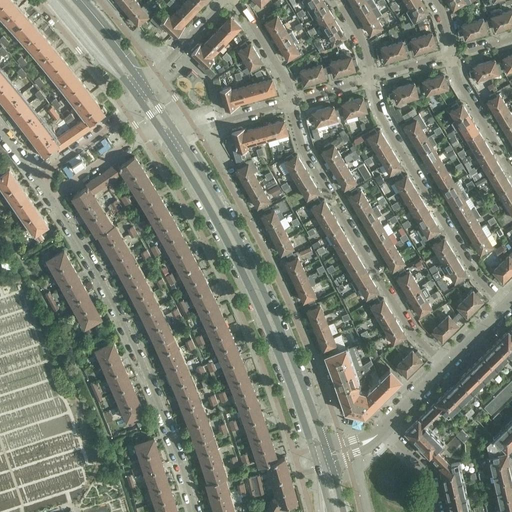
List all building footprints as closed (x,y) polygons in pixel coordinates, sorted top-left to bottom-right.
[(21,9),(19,8),(12,0),(7,0),(0,6),(0,13),(4,19),(11,13),(14,16),(21,9)] [(131,15),(141,7),(135,0),(133,0),(124,8),(126,10),(126,9),(131,15)] [(202,4),(198,0),(187,0),(185,2),(195,11),(202,4)] [(329,9),(326,4),(323,0),(322,0),(312,7),(317,16),(329,9)] [(371,8),(366,0),(363,0),(354,6),(358,12),(358,13),(359,15),(371,8)] [(422,2),(421,0),(405,0),(411,9),(422,2)] [(465,1),(464,0),(448,0),(452,5),(452,6),(453,8),(457,6),(459,9),(464,6),(462,3),(465,1)] [(195,11),(185,2),(178,9),(188,19),(195,11)] [(428,11),(427,8),(426,9),(422,2),(411,9),(417,18),(419,16),(421,20),(427,16),(425,13),(428,11)] [(144,18),(148,15),(141,7),(131,15),(136,21),(136,22),(137,24),(141,21),(145,26),(148,23),(144,18)] [(376,17),(371,8),(359,15),(361,18),(361,17),(365,24),(376,17)] [(15,30),(29,18),(21,9),(14,16),(11,13),(4,19),(15,30)] [(183,24),(188,19),(178,9),(171,17),(168,14),(162,20),(155,14),(151,19),(163,31),(166,28),(175,36),(177,37),(179,35),(178,33),(180,32),(182,32),(183,30),(183,29),(186,26),(183,24)] [(334,18),(329,9),(317,16),(323,25),(334,18)] [(511,10),(502,13),(506,26),(511,24),(511,10)] [(283,24),(277,15),(275,17),(273,13),(267,16),(269,20),(265,22),(267,25),(267,24),(271,31),(283,24)] [(506,26),(502,13),(492,16),(493,19),(488,20),(490,26),(494,25),(496,29),(498,29),(498,28),(506,26)] [(241,26),(231,17),(231,16),(229,18),(229,19),(224,24),(233,34),(241,26)] [(382,26),(376,17),(365,24),(369,30),(369,31),(370,33),(374,31),(376,34),(382,31),(380,28),(382,26)] [(30,33),(37,27),(29,18),(15,30),(26,42),(32,36),(30,33)] [(339,27),(334,18),(323,25),(328,34),(339,27)] [(486,28),(490,26),(488,20),(484,21),(483,18),(473,21),(476,34),(484,32),(484,33),(487,32),(486,28)] [(476,34),(473,21),(462,24),(464,29),(458,31),(459,35),(465,34),(466,38),(469,37),(469,36),(476,34)] [(233,34),(224,24),(216,32),(226,41),(233,34)] [(288,33),(283,24),(271,31),(277,40),(288,33)] [(47,39),(38,29),(37,27),(30,33),(32,36),(26,42),(33,51),(47,39)] [(345,36),(344,33),(343,34),(339,27),(328,34),(334,43),(336,42),(338,45),(344,41),(342,38),(345,36)] [(226,41),(216,32),(209,39),(219,49),(226,41)] [(294,42),(288,33),(277,40),(282,49),(294,42)] [(438,41),(437,35),(433,36),(432,33),(422,36),(425,49),(433,47),(436,46),(435,42),(438,41)] [(425,49),(422,36),(411,39),(412,42),(408,43),(410,49),(414,48),(415,52),(418,52),(418,51),(425,49)] [(57,52),(47,39),(33,51),(41,60),(48,54),(50,57),(57,52)] [(214,59),(212,56),(219,49),(209,39),(204,44),(202,41),(199,44),(198,44),(196,46),(196,48),(195,49),(193,49),(191,51),(192,52),(201,61),(198,64),(211,77),(216,73),(208,65),(214,59)] [(410,49),(408,43),(403,44),(403,41),(392,44),(396,57),(403,55),(404,56),(406,55),(405,51),(410,49)] [(256,52),(255,49),(252,45),(253,45),(251,43),(248,45),(246,42),(240,45),(242,48),(240,50),(245,59),(256,52)] [(299,51),(294,42),(282,49),(286,56),(287,59),(291,56),(293,60),(299,56),(297,53),(299,51)] [(396,57),(392,44),(382,47),(383,52),(377,54),(379,58),(384,57),(386,61),(388,60),(388,59),(396,57)] [(337,49),(331,51),(333,58),(339,56),(337,49)] [(51,72),(65,61),(57,52),(50,57),(48,54),(41,60),(51,72)] [(263,61),(261,59),(256,52),(245,59),(251,68),(253,67),(255,70),(261,67),(259,63),(263,61)] [(358,64),(356,58),(352,59),(351,56),(350,52),(340,54),(341,59),(345,72),(352,70),(355,69),(354,65),(358,64)] [(511,68),(511,54),(506,56),(503,57),(505,61),(500,62),(502,68),(506,67),(507,70),(511,68)] [(345,72),(341,59),(331,62),(332,65),(327,66),(329,72),(333,71),(334,75),(337,75),(337,74),(345,72)] [(502,68),(500,62),(496,63),(495,59),(492,60),(485,63),(488,76),(499,73),(498,70),(502,68)] [(65,76),(73,70),(65,61),(51,72),(61,85),(68,79),(65,76)] [(488,76),(485,63),(477,65),(477,64),(474,65),(475,69),(469,71),(471,75),(472,75),(473,80),(478,78),(478,79),(488,76)] [(324,74),(329,72),(327,66),(322,67),(322,65),(311,67),(315,80),(323,78),(323,79),(326,78),(324,74)] [(315,80),(311,67),(301,71),(302,75),(296,77),(298,81),(304,80),(305,84),(308,83),(307,82),(315,80)] [(0,90),(10,82),(0,69),(0,90)] [(82,83),(74,72),(73,70),(65,76),(68,79),(61,85),(68,94),(82,83)] [(198,75),(192,70),(187,75),(192,81),(198,75)] [(458,97),(451,85),(450,83),(449,77),(445,78),(444,74),(441,74),(441,75),(434,77),(437,90),(447,87),(454,100),(458,97)] [(437,90),(434,77),(426,79),(423,80),(424,84),(420,85),(422,91),(426,90),(427,93),(437,90)] [(245,100),(242,87),(232,90),(231,86),(223,88),(219,78),(213,80),(218,98),(222,97),(226,109),(227,110),(230,110),(230,108),(232,107),(233,109),(236,108),(236,107),(240,106),(239,102),(245,100)] [(276,92),(272,78),(262,81),(266,94),(273,92),(273,93),(276,92)] [(266,94),(262,81),(252,84),(255,97),(266,94)] [(21,94),(10,82),(0,90),(0,98),(4,103),(11,97),(14,100),(21,94)] [(422,91),(420,85),(415,86),(414,82),(411,83),(412,83),(404,86),(408,99),(418,96),(417,93),(422,91)] [(92,95),(90,92),(82,83),(68,94),(75,103),(82,98),(85,101),(92,95)] [(255,97),(252,84),(242,87),(245,100),(255,97)] [(408,99),(404,86),(396,88),(396,87),(393,88),(395,92),(389,94),(390,98),(396,97),(397,102),(408,99)] [(505,103),(499,94),(497,95),(495,92),(489,95),(491,98),(487,101),(489,103),(493,110),(505,103)] [(14,115),(28,104),(21,94),(14,100),(11,97),(4,103),(14,115)] [(85,116),(99,105),(92,95),(85,101),(82,98),(75,103),(85,116)] [(370,106),(368,100),(364,101),(363,97),(360,97),(360,98),(353,100),(357,113),(367,110),(366,107),(370,106)] [(357,113),(353,100),(345,102),(342,103),(343,107),(339,108),(341,114),(345,113),(346,116),(357,113)] [(468,113),(464,106),(463,103),(459,105),(457,102),(451,105),(453,109),(451,110),(457,120),(468,113)] [(510,112),(505,103),(493,110),(499,119),(510,112)] [(29,119),(36,113),(28,104),(14,115),(24,128),(31,122),(29,119)] [(406,121),(399,109),(394,110),(392,104),(389,104),(391,111),(399,125),(406,121)] [(93,121),(105,113),(107,111),(103,106),(101,107),(99,105),(85,116),(86,118),(72,128),(78,137),(96,125),(93,121)] [(336,116),(341,114),(339,108),(335,109),(333,105),(331,106),(323,109),(327,121),(328,126),(338,123),(336,116)] [(60,116),(53,107),(48,110),(55,119),(60,116)] [(405,117),(417,112),(415,108),(404,113),(405,117)] [(327,121),(323,109),(316,111),(315,110),(313,111),(314,115),(308,117),(309,121),(315,120),(316,124),(316,128),(317,129),(328,126),(327,121)] [(511,123),(511,114),(510,112),(499,119),(500,121),(498,122),(503,129),(504,128),(511,123)] [(42,122),(36,113),(29,119),(31,122),(24,128),(31,137),(46,126),(42,122)] [(474,122),(472,119),(468,113),(457,120),(462,129),(474,122)] [(422,128),(416,119),(414,120),(412,117),(406,120),(408,124),(404,126),(406,128),(407,128),(411,135),(422,128)] [(288,133),(284,120),(284,119),(281,120),(281,121),(274,123),(278,136),(288,133)] [(479,131),(475,124),(474,122),(462,129),(467,138),(479,131)] [(278,136),(274,123),(264,126),(268,138),(278,136)] [(38,147),(53,136),(46,126),(31,137),(38,147)] [(268,138),(264,126),(254,128),(257,141),(268,138)] [(248,144),(244,131),(243,128),(242,127),(239,128),(238,129),(237,130),(235,129),(233,129),(232,131),(236,143),(232,144),(236,161),(243,160),(240,150),(249,148),(248,144)] [(78,137),(72,128),(70,129),(76,138),(78,137)] [(257,141),(254,128),(244,131),(248,144),(257,141)] [(385,138),(381,132),(382,131),(380,129),(376,131),(374,128),(369,131),(371,134),(368,136),(374,145),(385,138)] [(427,137),(422,128),(411,135),(416,144),(427,137)] [(59,150),(74,140),(76,138),(70,129),(55,139),(53,136),(38,147),(40,150),(38,151),(42,156),(44,155),(56,147),(59,150)] [(484,140),(479,131),(467,138),(473,147),(484,140)] [(433,146),(427,137),(416,144),(417,146),(416,147),(420,154),(422,153),(421,153),(433,146)] [(391,147),(385,138),(374,145),(379,154),(391,147)] [(489,149),(484,140),(473,147),(478,156),(489,149)] [(340,154),(334,144),(332,146),(330,143),(324,146),(326,149),(322,151),(324,154),(328,161),(340,154)] [(438,155),(433,146),(421,153),(422,153),(427,162),(438,155)] [(396,156),(391,147),(379,154),(385,163),(396,156)] [(454,149),(449,152),(452,158),(457,155),(454,149)] [(495,158),(494,155),(493,155),(489,149),(478,156),(483,165),(495,158)] [(303,164),(298,157),(299,157),(297,154),(294,156),(292,153),(286,156),(288,160),(286,161),(291,171),(303,164)] [(345,163),(340,154),(328,161),(332,167),(333,170),(345,163)] [(444,164),(438,155),(427,162),(432,171),(444,164)] [(143,169),(141,165),(135,156),(120,166),(119,166),(123,172),(127,179),(143,169)] [(402,165),(401,163),(400,163),(396,156),(385,163),(390,173),(394,170),(397,174),(401,172),(398,168),(402,165)] [(500,167),(496,160),(497,160),(495,158),(483,165),(489,174),(500,167)] [(254,172),(248,163),(246,164),(244,161),(238,164),(240,167),(236,169),(238,172),(242,178),(254,172)] [(93,193),(123,172),(119,166),(120,166),(118,163),(86,184),(88,186),(93,193)] [(350,172),(345,163),(333,170),(335,172),(339,178),(350,172)] [(303,164),(291,171),(297,180),(308,172),(307,170),(306,170),(303,164)] [(449,173),(444,164),(432,171),(436,177),(436,178),(437,180),(449,173)] [(506,176),(500,167),(489,174),(494,183),(506,176)] [(20,183),(10,169),(1,175),(0,173),(0,182),(6,192),(20,183)] [(142,185),(150,180),(143,169),(127,179),(136,192),(144,187),(142,185)] [(259,181),(254,172),(242,178),(246,185),(245,186),(247,188),(259,181)] [(313,182),(309,175),(310,175),(308,172),(297,180),(302,188),(313,182)] [(356,181),(350,172),(339,178),(343,185),(343,186),(344,188),(348,186),(350,189),(355,186),(353,182),(356,181)] [(413,183),(409,176),(407,174),(403,176),(401,172),(397,174),(399,179),(395,181),(401,190),(413,183)] [(454,182),(449,173),(437,180),(439,183),(439,182),(443,189),(454,182)] [(511,185),(506,176),(494,183),(500,192),(511,185)] [(159,195),(150,180),(142,185),(144,187),(136,192),(143,204),(159,195)] [(264,191),(259,181),(247,188),(248,191),(249,190),(253,197),(264,191)] [(319,191),(318,188),(317,188),(313,182),(302,188),(308,198),(312,195),(314,199),(318,197),(316,193),(319,191)] [(460,191),(454,182),(443,189),(447,195),(446,196),(448,198),(460,191)] [(29,197),(21,185),(20,183),(6,192),(16,206),(29,197)] [(274,195),(282,191),(279,183),(270,188),(274,195)] [(418,192),(413,183),(401,190),(406,199),(418,192)] [(511,196),(511,186),(511,185),(500,192),(505,201),(511,196)] [(97,199),(93,193),(88,186),(73,196),(81,209),(97,199)] [(366,199),(361,189),(359,191),(357,188),(351,191),(353,194),(349,197),(351,199),(355,205),(366,199)] [(269,200),(264,191),(253,197),(256,204),(257,207),(261,204),(263,208),(269,205),(267,201),(269,200)] [(465,200),(460,191),(448,198),(449,201),(450,200),(454,207),(465,200)] [(423,201),(418,192),(406,199),(412,208),(423,201)] [(168,210),(161,198),(159,195),(143,204),(151,217),(159,212),(160,215),(168,210)] [(39,211),(29,197),(16,206),(26,220),(39,211)] [(330,209),(325,202),(326,202),(324,199),(321,201),(318,197),(314,199),(317,204),(313,206),(318,215),(330,209)] [(468,199),(477,214),(480,212),(471,197),(468,199)] [(105,213),(97,199),(81,209),(88,220),(96,215),(97,218),(105,213)] [(372,208),(366,199),(355,205),(359,212),(360,215),(372,208)] [(471,209),(465,200),(454,207),(459,216),(471,209)] [(429,210),(423,201),(412,208),(417,217),(429,210)] [(279,219),(274,209),(272,211),(270,207),(264,210),(266,213),(262,215),(263,218),(264,218),(267,225),(279,219)] [(377,217),(372,208),(360,215),(362,217),(366,223),(377,217)] [(335,217),(334,215),(333,215),(330,209),(318,215),(324,225),(335,217)] [(476,218),(471,209),(459,216),(464,225),(465,225),(476,218)] [(175,221),(173,217),(168,210),(160,215),(159,212),(151,217),(159,230),(175,221)] [(434,219),(429,210),(417,217),(422,226),(434,219)] [(40,232),(49,226),(39,211),(26,220),(40,241),(44,238),(40,232)] [(113,225),(105,213),(97,218),(96,215),(88,220),(97,235),(99,234),(113,225)] [(340,227),(336,220),(337,220),(335,217),(324,225),(329,234),(340,227)] [(383,226),(377,217),(366,223),(371,233),(383,226)] [(481,227),(476,218),(465,225),(464,225),(463,226),(467,233),(469,232),(470,234),(481,227)] [(284,228),(279,219),(267,225),(271,232),(270,232),(271,234),(284,228)] [(440,229),(438,226),(434,219),(422,226),(428,236),(432,233),(435,237),(439,235),(436,231),(440,229)] [(181,233),(177,225),(175,221),(159,230),(166,244),(174,239),(173,237),(181,233)] [(115,224),(113,225),(99,234),(105,245),(113,240),(115,242),(123,238),(115,224)] [(388,235),(383,226),(371,233),(377,242),(388,235)] [(346,236),(340,227),(329,234),(334,243),(346,236)] [(487,236),(481,227),(470,234),(475,243),(487,236)] [(289,238),(284,228),(271,234),(273,237),(277,244),(289,238)] [(189,248),(187,244),(181,233),(173,237),(174,239),(166,244),(173,257),(189,248)] [(393,244),(388,235),(377,242),(381,248),(380,248),(382,251),(393,244)] [(450,247),(446,240),(447,240),(445,237),(441,239),(439,235),(435,237),(437,242),(433,244),(439,254),(450,247)] [(351,245),(346,236),(334,243),(340,252),(351,245)] [(492,245),(487,236),(475,243),(479,250),(480,253),(484,250),(486,254),(492,250),(490,247),(492,245)] [(130,251),(123,238),(115,242),(113,240),(105,245),(110,252),(114,260),(130,251)] [(293,247),(289,238),(277,244),(280,251),(281,253),(285,251),(287,256),(293,253),(291,248),(293,247)] [(495,250),(499,254),(506,248),(502,243),(495,250)] [(399,253),(393,244),(382,251),(383,253),(384,253),(388,260),(399,253)] [(356,254),(351,245),(340,252),(345,261),(356,254)] [(455,256),(450,247),(439,254),(444,262),(455,256)] [(198,264),(192,253),(189,248),(173,257),(180,270),(188,266),(189,268),(198,264)] [(71,262),(67,255),(64,250),(52,257),(49,251),(45,253),(56,273),(64,268),(62,266),(71,262)] [(138,264),(130,251),(114,260),(122,275),(131,271),(129,269),(138,264)] [(302,266),(298,257),(295,258),(293,253),(287,256),(289,260),(285,262),(287,265),(290,272),(302,266)] [(404,262),(399,253),(388,260),(392,266),(391,267),(393,269),(396,267),(398,270),(404,267),(402,264),(404,262)] [(362,263),(356,254),(345,261),(350,270),(362,263)] [(511,257),(509,255),(501,263),(502,263),(511,272),(511,271),(511,257)] [(461,265),(455,256),(444,262),(449,271),(461,265)] [(79,277),(77,273),(71,262),(62,266),(64,268),(56,273),(63,286),(79,277)] [(368,271),(366,269),(362,263),(350,270),(356,279),(368,271)] [(511,272),(502,263),(501,263),(494,270),(497,274),(493,278),(496,281),(500,277),(504,280),(506,278),(505,278),(511,272)] [(145,278),(138,264),(129,269),(131,271),(122,275),(129,287),(145,278)] [(204,275),(202,273),(198,264),(189,268),(188,266),(180,270),(187,284),(204,275)] [(467,274),(465,271),(461,265),(449,271),(455,281),(458,279),(460,283),(465,279),(463,276),(467,274)] [(307,276),(302,266),(290,272),(294,279),(293,279),(294,282),(307,276)] [(415,280),(409,271),(407,272),(405,269),(399,272),(401,275),(398,278),(399,280),(400,280),(404,287),(415,280)] [(373,281),(369,274),(368,271),(356,279),(361,288),(373,281)] [(209,287),(206,280),(204,275),(187,284),(194,297),(202,293),(201,291),(209,287)] [(311,286),(307,276),(294,282),(296,284),(299,291),(311,286)] [(88,292),(81,281),(79,277),(63,286),(70,299),(78,295),(80,297),(88,292)] [(152,292),(145,278),(129,287),(134,298),(143,294),(144,296),(152,292)] [(420,289),(415,280),(404,287),(408,293),(407,294),(409,296),(420,289)] [(379,290),(377,287),(377,288),(373,281),(361,288),(367,297),(371,294),(374,299),(377,296),(375,292),(379,290)] [(316,295),(311,286),(299,291),(303,298),(302,298),(303,301),(307,299),(309,303),(315,300),(313,296),(316,295)] [(217,303),(215,299),(209,287),(201,291),(202,293),(194,297),(200,311),(217,303)] [(426,298),(420,289),(409,296),(410,298),(411,298),(415,305),(426,298)] [(483,300),(480,297),(483,295),(478,290),(475,293),(473,290),(466,298),(475,308),(481,302),(483,300)] [(94,304),(92,300),(88,292),(80,297),(78,295),(70,299),(78,313),(94,304)] [(159,305),(152,292),(144,296),(143,294),(134,298),(139,306),(142,314),(159,305)] [(389,308),(385,301),(384,298),(380,301),(377,296),(374,299),(376,303),(372,306),(377,315),(389,308)] [(431,307),(426,298),(415,305),(419,312),(418,312),(420,314),(423,312),(425,315),(431,312),(429,309),(431,307)] [(475,308),(466,298),(458,306),(462,309),(457,314),(460,317),(465,312),(468,316),(470,314),(469,313),(475,308)] [(324,315),(320,305),(317,306),(316,302),(310,305),(311,308),(307,310),(308,313),(309,312),(312,320),(324,315)] [(224,319),(218,306),(217,303),(200,311),(206,324),(215,320),(216,323),(224,319)] [(89,324),(102,317),(94,304),(78,313),(88,332),(93,330),(89,324)] [(165,319),(159,305),(142,314),(144,318),(150,329),(158,325),(157,323),(165,319)] [(395,317),(393,314),(389,308),(377,315),(383,324),(395,317)] [(458,325),(455,322),(460,317),(457,314),(452,318),(449,315),(441,322),(450,332),(456,326),(456,327),(458,325)] [(328,325),(324,315),(312,320),(315,327),(314,327),(315,330),(328,325)] [(400,326),(397,321),(396,319),(395,317),(383,324),(388,333),(400,326)] [(172,333),(165,319),(157,323),(158,325),(150,329),(155,341),(172,333)] [(230,331),(228,327),(224,319),(216,323),(215,320),(206,324),(213,338),(230,331)] [(450,332),(441,322),(433,330),(437,334),(433,338),(436,341),(440,337),(443,340),(445,338),(445,337),(450,332)] [(332,335),(328,325),(315,330),(316,332),(317,332),(320,339),(332,335)] [(406,335),(404,332),(404,333),(400,326),(388,333),(394,342),(396,340),(398,344),(404,340),(402,337),(406,335)] [(511,326),(502,337),(511,346),(511,326)] [(235,343),(231,335),(230,331),(213,338),(219,352),(227,349),(226,346),(235,343)] [(179,347),(172,333),(155,341),(161,353),(169,349),(170,351),(179,347)] [(336,344),(332,335),(320,339),(323,347),(322,347),(323,350),(327,348),(329,353),(334,352),(331,346),(336,344)] [(511,353),(511,346),(502,337),(496,343),(509,356),(511,353)] [(120,356),(115,346),(114,342),(101,347),(98,341),(94,343),(103,363),(120,356)] [(239,352),(235,343),(226,346),(227,349),(219,352),(224,366),(242,359),(239,352)] [(509,356),(496,343),(484,354),(497,368),(509,356)] [(185,361),(179,347),(170,351),(169,349),(161,353),(164,360),(168,368),(185,361)] [(334,352),(329,353),(326,355),(330,367),(350,360),(346,347),(334,352)] [(423,360),(419,357),(422,354),(418,349),(415,352),(413,350),(405,358),(414,367),(420,362),(421,362),(423,360)] [(497,368),(484,354),(472,366),(485,380),(497,368)] [(125,368),(122,360),(120,356),(103,363),(109,377),(117,374),(116,371),(125,368)] [(380,368),(386,363),(381,357),(375,363),(380,368)] [(414,367),(405,358),(397,365),(399,367),(397,370),(401,375),(404,372),(407,375),(409,373),(414,367)] [(248,375),(243,362),(242,359),(224,366),(230,380),(239,376),(239,379),(248,375)] [(354,371),(350,360),(330,367),(335,378),(354,371)] [(190,375),(185,361),(168,368),(171,377),(174,385),(183,381),(182,379),(190,375)] [(485,380),(472,366),(460,378),(473,392),(485,380)] [(132,384),(125,368),(116,371),(117,374),(109,377),(115,391),(132,384)] [(402,379),(391,369),(381,379),(391,390),(402,379)] [(359,383),(354,371),(335,378),(339,390),(359,383)] [(196,390),(190,375),(182,379),(183,381),(174,385),(179,396),(196,390)] [(253,388),(251,383),(248,375),(239,379),(239,376),(230,380),(235,394),(253,388)] [(473,392),(460,378),(448,390),(461,403),(473,392)] [(391,390),(381,379),(370,389),(381,400),(391,390)] [(492,414),(511,394),(511,380),(485,407),(492,414)] [(359,399),(361,391),(359,390),(358,385),(359,383),(339,390),(343,403),(356,399),(359,399)] [(139,400),(134,388),(132,384),(115,391),(121,405),(129,401),(130,404),(139,400)] [(257,400),(254,392),(253,388),(235,394),(237,399),(241,409),(250,405),(249,403),(257,400)] [(381,400),(370,389),(367,392),(361,391),(359,399),(359,400),(370,411),(381,400)] [(202,404),(196,390),(179,396),(184,408),(192,405),(193,408),(202,404)] [(461,403),(448,390),(442,396),(455,410),(461,403)] [(455,410),(442,396),(436,402),(442,409),(448,416),(455,410)] [(359,400),(359,399),(356,399),(343,403),(346,411),(365,416),(370,411),(359,400)] [(132,418),(144,412),(139,400),(130,404),(129,401),(121,405),(130,425),(134,424),(132,418)] [(260,408),(257,400),(249,403),(250,405),(241,409),(246,422),(263,416),(260,408)] [(425,425),(442,409),(436,402),(419,419),(425,425)] [(207,418),(202,404),(193,408),(192,405),(184,408),(188,419),(190,426),(199,423),(198,422),(207,418)] [(269,433),(265,420),(263,416),(246,422),(251,436),(259,433),(260,436),(269,433)] [(212,433),(207,418),(198,422),(199,423),(190,426),(196,441),(204,438),(204,436),(212,433)] [(418,444),(431,431),(425,425),(419,419),(405,432),(418,444)] [(511,446),(511,431),(507,426),(494,438),(507,451),(511,446)] [(460,438),(465,433),(462,429),(457,434),(460,438)] [(442,444),(443,443),(431,431),(418,444),(429,456),(442,444)] [(216,443),(212,433),(204,436),(204,438),(196,441),(200,453),(217,447),(216,443)] [(273,445),(272,442),(269,433),(260,436),(259,433),(251,436),(255,451),(273,445)] [(463,441),(469,436),(465,433),(460,438),(463,441)] [(158,450),(156,443),(154,437),(141,442),(139,436),(134,437),(141,458),(150,456),(149,453),(158,450)] [(507,451),(494,438),(487,445),(489,456),(507,452),(507,451)] [(451,464),(440,453),(445,448),(442,444),(429,456),(440,467),(451,464)] [(278,460),(277,459),(274,449),(273,445),(255,451),(260,465),(267,463),(278,460)] [(222,462),(217,447),(200,453),(204,466),(213,463),(213,465),(222,462)] [(164,467),(158,450),(149,453),(150,456),(141,458),(146,473),(164,467)] [(511,468),(507,452),(489,456),(493,473),(511,468)] [(290,475),(286,462),(285,457),(277,459),(278,460),(267,463),(272,477),(280,475),(281,477),(290,475)] [(227,477),(222,462),(213,465),(213,463),(204,466),(209,482),(209,483),(225,478),(227,477)] [(462,479),(458,463),(451,464),(440,467),(444,483),(462,479)] [(169,484),(165,471),(164,467),(146,473),(151,487),(159,484),(160,487),(169,484)] [(511,485),(511,471),(511,468),(493,473),(497,489),(511,485)] [(294,487),(292,483),(290,475),(281,477),(280,475),(272,477),(276,492),(294,487)] [(258,488),(257,482),(255,476),(251,477),(256,495),(260,494),(258,488)] [(256,495),(251,477),(247,478),(251,496),(256,495)] [(229,493),(225,478),(209,483),(209,482),(207,482),(211,495),(220,493),(220,495),(229,493)] [(466,496),(462,479),(444,483),(448,500),(466,496)] [(173,496),(172,492),(169,484),(160,487),(159,484),(151,487),(155,502),(173,496)] [(511,503),(511,485),(497,489),(501,506),(511,503)] [(298,502),(294,487),(276,492),(277,498),(274,499),(270,503),(279,508),(280,507),(298,502)] [(231,497),(229,493),(220,495),(220,493),(211,495),(213,505),(215,511),(233,507),(231,497)] [(173,511),(178,511),(176,506),(173,496),(155,502),(158,511),(173,511)] [(469,511),(466,496),(448,500),(450,511),(469,511)] [(277,511),(278,510),(279,508),(270,503),(267,508),(267,511),(277,511)] [(511,511),(511,503),(501,506),(502,511),(511,511)]
